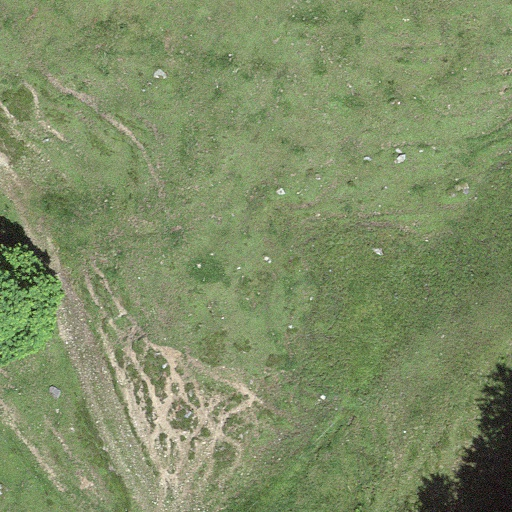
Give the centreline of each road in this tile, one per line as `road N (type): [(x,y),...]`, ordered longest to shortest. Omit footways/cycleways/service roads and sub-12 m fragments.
road 1 (track): [(149,511),(0,182)]
road 2 (track): [(109,511),(41,461),(0,401)]
